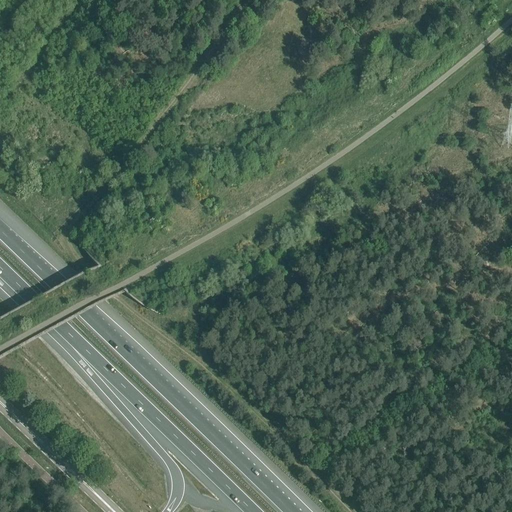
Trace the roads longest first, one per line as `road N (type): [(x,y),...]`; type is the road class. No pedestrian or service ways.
road 1 (track): [(353,511),(196,358),(131,310),(71,241),(76,220),(250,0)]
road 2 (motorway): [(291,511),(0,230)]
road 3 (motorway): [(0,269),(251,511)]
road 4 (tertiary): [(113,511),(0,403)]
